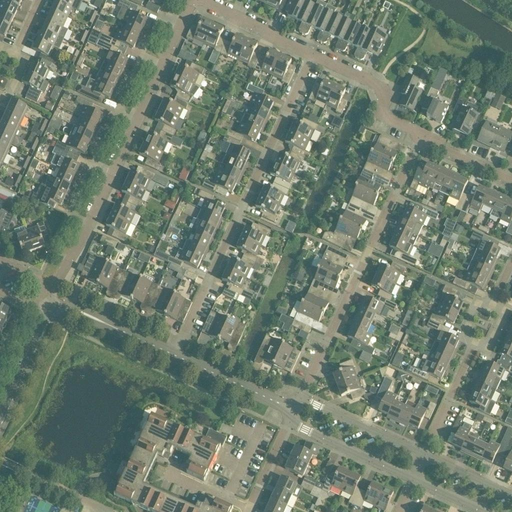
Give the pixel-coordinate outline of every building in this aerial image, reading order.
[(0,11),(14,18),(18,8),(2,0),(0,4),(0,11)] [(78,0),(56,0),(56,1),(72,9),(78,11),(82,1),(81,1),(78,0)] [(129,23),(140,28),(143,29),(147,20),(133,13),(136,7),(120,0),(118,7),(127,11),(123,21),(128,23),(129,23)] [(266,0),(265,4),(277,10),(281,0),(266,0)] [(288,17),(297,21),(306,3),(307,0),(306,0),(290,0),(285,12),(289,14),(288,17)] [(68,18),(72,9),(56,1),(51,11),(68,18)] [(316,30),(324,11),(327,5),(318,1),(315,7),(302,34),(305,36),(308,35),(311,27),(316,30)] [(148,3),(146,8),(157,14),(160,8),(148,3)] [(299,33),(302,34),(315,7),(306,3),(297,21),(302,23),(298,30),(299,33)] [(321,43),(333,16),(336,9),(327,5),(324,11),(316,30),(320,32),(317,39),(318,42),(321,43)] [(89,19),(93,9),(88,8),(84,17),(89,19)] [(0,11),(0,23),(9,28),(14,18),(0,11)] [(51,11),(47,21),(63,28),(68,18),(51,11)] [(330,36),(334,38),(342,20),(333,16),(321,43),(324,44),(326,43),(330,36)] [(194,40),(204,45),(213,25),(202,20),(198,29),(192,26),(186,39),(193,42),(194,40)] [(336,50),(339,51),(352,24),(342,20),(334,38),(339,40),(336,47),(336,50)] [(63,28),(47,21),(42,31),(58,38),(64,41),(68,31),(63,28)] [(101,31),(104,24),(97,21),(94,28),(101,31)] [(0,35),(5,37),(9,28),(0,23),(0,35)] [(145,30),(143,29),(140,28),(129,23),(128,23),(124,33),(124,34),(138,40),(139,37),(141,38),(145,30)] [(348,44),(353,47),(361,28),(352,24),(339,51),(342,53),(345,52),(348,44)] [(220,55),(226,42),(220,38),(223,30),(213,25),(204,45),(215,49),(213,51),(220,55)] [(370,33),(361,28),(353,47),(357,49),(354,56),(355,59),(358,60),(370,33)] [(114,40),(106,37),(102,35),(99,41),(103,43),(117,49),(119,43),(133,49),(138,40),(124,34),(124,33),(119,30),(114,40)] [(371,30),(370,33),(358,60),(361,61),(363,60),(367,53),(372,55),(378,57),(387,37),(371,30)] [(42,31),(38,40),(54,48),(58,38),(42,31)] [(227,55),(238,60),(247,41),(236,36),(232,44),(226,42),(220,55),(226,57),(227,55)] [(42,61),(54,66),(56,61),(49,58),(54,48),(38,40),(33,50),(41,54),(39,60),(42,61)] [(114,54),(117,49),(103,43),(99,41),(96,46),(109,52),(104,62),(105,62),(110,64),(124,70),(126,71),(129,64),(127,63),(128,61),(114,54)] [(247,67),(254,70),(260,57),(253,54),(257,46),(247,41),(238,60),(248,65),(247,67)] [(186,61),(189,54),(181,51),(178,57),(186,61)] [(261,71),(272,76),(281,56),(270,51),(266,60),(260,57),(254,70),(260,73),(261,71)] [(282,80),(281,83),(288,86),(294,73),(287,70),(291,61),(281,56),(272,76),(282,80)] [(33,64),(28,74),(45,82),(49,72),(54,73),(56,68),(54,66),(42,61),(39,60),(37,59),(34,64),(33,64)] [(124,70),(110,64),(105,62),(104,62),(100,72),(121,82),(124,74),(122,73),(124,70)] [(180,66),(175,77),(194,86),(199,75),(201,76),(204,70),(191,64),(188,70),(180,66)] [(101,84),(100,85),(117,92),(118,89),(121,82),(100,72),(95,82),(101,84)] [(37,103),(42,92),(45,94),(49,84),(45,82),(28,74),(24,84),(30,87),(26,97),(37,103)] [(175,98),(189,104),(200,89),(194,86),(175,77),(170,87),(179,91),(175,98)] [(406,92),(404,97),(400,106),(412,112),(421,93),(414,90),(418,82),(408,77),(401,90),(406,92)] [(440,90),(444,80),(436,77),(432,87),(440,90)] [(112,102),(117,92),(100,85),(101,84),(95,82),(90,80),(86,89),(80,86),(77,92),(93,99),(95,94),(112,102)] [(315,101),(326,106),(335,86),(324,81),(320,90),(315,87),(309,100),(314,103),(315,101)] [(262,91),(247,84),(244,90),(254,95),(250,104),(255,107),(255,106),(269,113),(274,103),(259,97),(262,91)] [(341,100),(345,91),(335,86),(326,106),(336,110),(335,113),(341,115),(347,102),(341,100)] [(441,125),(448,108),(440,105),(437,96),(438,93),(430,89),(421,109),(429,113),(426,118),(441,125)] [(496,95),(491,107),(500,111),(506,99),(496,95)] [(84,119),(85,119),(98,125),(103,115),(88,109),(91,103),(78,97),(75,103),(83,107),(79,117),(84,119)] [(164,100),(159,111),(179,120),(184,109),(186,110),(189,104),(175,98),(173,104),(164,100)] [(478,115),(477,115),(480,109),(467,103),(468,102),(459,98),(451,115),(458,118),(452,130),(468,137),(478,115)] [(491,102),(484,99),(481,105),(488,108),(491,102)] [(29,108),(12,100),(7,111),(24,118),(29,108)] [(253,111),(251,117),(267,124),(270,117),(268,116),(269,113),(255,106),(255,107),(250,104),(248,108),(253,111)] [(3,120),(20,127),(24,118),(7,111),(3,120)] [(174,130),(179,120),(159,111),(155,121),(163,125),(160,132),(173,138),(176,131),(174,130)] [(251,117),(245,114),(240,124),(246,127),(260,133),(261,130),(263,131),(267,124),(251,117)] [(85,119),(84,119),(80,129),(96,137),(99,129),(97,128),(98,125),(85,119)] [(0,129),(15,137),(16,136),(20,127),(3,120),(0,126),(0,129)] [(42,133),(48,122),(43,120),(38,131),(42,133)] [(295,122),(290,133),(309,142),(314,131),(316,132),(319,126),(306,120),(303,126),(295,122)] [(503,153),(511,134),(487,123),(478,142),(503,153)] [(228,130),(225,136),(238,142),(241,137),(255,143),(260,133),(246,127),(240,124),(236,134),(228,130)] [(75,139),(89,146),(90,143),(92,144),(96,137),(80,129),(74,127),(70,137),(75,139)] [(0,140),(11,146),(15,137),(0,129),(0,140)] [(149,134),(144,145),(163,153),(168,143),(170,144),(173,138),(160,132),(157,138),(149,134)] [(293,147),(291,153),(304,159),(307,161),(310,155),(304,152),(309,142),(290,133),(285,144),(293,147)] [(231,145),(226,155),(246,164),(250,154),(236,148),(238,142),(225,136),(223,142),(231,145)] [(75,139),(70,137),(65,146),(57,143),(57,144),(53,142),(51,147),(68,154),(70,149),(84,155),(89,146),(75,139)] [(372,154),(392,163),(392,164),(393,164),(398,153),(394,151),(395,149),(396,148),(398,145),(380,137),(373,153),(372,154)] [(0,152),(7,155),(11,146),(0,140),(0,152)] [(47,145),(41,143),(39,148),(45,151),(47,145)] [(158,164),(163,153),(144,145),(139,155),(147,159),(144,165),(157,171),(160,165),(158,164)] [(55,168),(61,170),(75,176),(79,167),(65,160),(68,154),(51,147),(49,151),(53,153),(52,154),(60,158),(55,168)] [(218,161),(221,152),(216,150),(213,159),(218,161)] [(280,154),(275,166),(294,174),(299,163),(301,164),(304,159),(291,153),(288,158),(280,154)] [(372,153),(363,170),(381,179),(383,175),(382,174),(383,171),(387,173),(392,164),(392,163),(372,154),(373,153),(372,153)] [(226,155),(222,165),(227,168),(243,175),(246,168),(244,167),(246,164),(226,155)] [(32,163),(30,168),(34,170),(36,171),(39,163),(33,160),(32,163)] [(179,163),(174,177),(181,180),(186,166),(179,163)] [(418,187),(427,191),(429,188),(437,169),(428,164),(421,178),(416,176),(410,189),(415,191),(418,187)] [(290,184),(294,174),(275,166),(270,176),(279,180),(276,185),(289,191),(292,185),(290,184)] [(34,170),(30,168),(26,176),(32,179),(34,175),(32,174),(34,170)] [(223,178),(222,178),(236,184),(238,181),(240,182),(243,175),(227,168),(224,174),(219,171),(217,175),(223,178)] [(439,192),(441,187),(449,171),(442,168),(441,170),(437,169),(429,188),(439,192)] [(151,181),(153,182),(156,175),(143,169),(140,175),(131,172),(127,182),(146,191),(151,181)] [(61,170),(56,180),(72,188),(76,180),(74,179),(75,176),(61,170)] [(380,182),(381,179),(363,170),(355,188),(356,189),(357,188),(377,196),(381,187),(377,185),(378,183),(380,182)] [(456,175),(449,171),(441,187),(439,192),(449,197),(451,192),(452,192),(458,178),(455,177),(456,175)] [(223,178),(217,175),(213,185),(205,181),(202,187),(215,193),(218,187),(232,194),(236,184),(222,178),(223,178)] [(455,210),(461,212),(467,199),(461,197),(468,183),(458,178),(452,192),(451,192),(449,197),(459,202),(455,210)] [(56,180),(54,186),(46,183),(44,187),(46,188),(52,190),(52,191),(65,197),(67,194),(69,195),(72,188),(56,180)] [(130,197),(127,203),(140,209),(143,203),(141,202),(146,191),(127,182),(122,193),(130,197)] [(265,187),(260,198),(279,207),(284,196),(287,197),(289,191),(276,185),(274,191),(265,187)] [(41,186),(37,195),(34,194),(31,200),(53,210),(56,204),(61,206),(65,197),(52,191),(52,190),(46,188),(44,187),(41,186)] [(357,188),(356,189),(349,205),(367,213),(368,210),(368,208),(369,206),(373,207),(378,196),(377,196),(357,188)] [(482,206),(488,192),(479,188),(472,202),(467,199),(461,212),(466,215),(468,210),(478,215),(482,206)] [(211,202),(213,197),(200,191),(198,197),(206,200),(201,210),(206,212),(220,218),(225,209),(211,202)] [(482,206),(492,211),(500,195),(492,191),(491,193),(488,192),(482,206)] [(5,198),(11,201),(13,195),(7,192),(5,198)] [(500,195),(492,211),(490,216),(500,221),(509,202),(506,200),(507,198),(500,195)] [(28,208),(31,200),(24,196),(23,197),(24,198),(22,199),(22,201),(21,201),(22,201),(20,205),(28,208)] [(275,217),(279,207),(260,198),(255,208),(264,212),(261,217),(274,223),(277,218),(275,217)] [(511,202),(509,202),(500,221),(510,225),(506,233),(511,235),(511,202)] [(124,209),(116,206),(111,216),(130,225),(135,215),(137,216),(140,209),(127,203),(124,209)] [(365,216),(367,213),(349,205),(342,221),(341,221),(361,231),(361,232),(362,232),(367,221),(362,219),(363,217),(365,216)] [(408,208),(403,218),(423,226),(427,217),(436,221),(439,216),(424,209),(421,215),(408,208)] [(220,218),(206,212),(202,223),(218,230),(221,223),(219,222),(220,218)] [(168,222),(171,216),(165,213),(162,219),(168,222)] [(114,231),(111,237),(125,243),(128,236),(125,235),(130,225),(111,216),(106,227),(114,231)] [(396,227),(418,237),(423,226),(403,218),(402,221),(400,220),(396,227)] [(212,236),(215,237),(218,230),(202,223),(196,220),(191,230),(192,230),(211,239),(212,236)] [(361,231),(341,221),(342,221),(340,220),(332,238),(325,234),(322,240),(341,249),(344,244),(350,246),(352,243),(351,241),(352,239),(356,241),(361,232),(361,231)] [(444,227),(453,231),(456,224),(447,220),(444,227)] [(37,225),(37,227),(27,231),(34,251),(45,247),(42,238),(48,236),(43,223),(37,225)] [(457,225),(454,232),(461,235),(464,228),(457,225)] [(246,227),(241,238),(261,247),(266,236),(268,238),(270,232),(257,226),(255,231),(246,227)] [(20,247),(23,255),(34,251),(27,231),(26,231),(24,227),(14,231),(15,233),(8,236),(13,249),(20,247)] [(395,235),(394,239),(413,247),(418,237),(396,227),(393,235),(395,235)] [(212,243),(210,242),(211,239),(192,230),(190,234),(195,237),(192,243),(208,251),(212,243)] [(476,252),(482,254),(496,261),(500,251),(487,245),(489,239),(474,232),(470,239),(480,243),(476,252)] [(117,243),(103,236),(100,243),(114,249),(117,243)] [(446,242),(448,243),(449,240),(444,237),(441,243),(439,247),(443,249),(445,245),(446,242)] [(242,258),(255,264),(262,267),(265,261),(256,257),(261,247),(241,238),(237,249),(245,253),(242,258)] [(409,257),(413,247),(394,239),(389,248),(403,254),(400,261),(415,268),(418,261),(409,257)] [(449,244),(446,250),(450,252),(455,242),(449,240),(448,243),(449,244)] [(188,253),(182,251),(201,260),(203,257),(205,258),(208,251),(192,243),(188,253)] [(444,249),(432,244),(428,252),(440,258),(444,249)] [(319,271),(338,280),(339,279),(343,270),(339,268),(340,265),(342,265),(343,261),(341,260),(343,254),(328,247),(317,271),(318,271),(319,271)] [(183,263),(197,269),(201,260),(182,251),(180,250),(175,259),(170,257),(167,263),(180,269),(183,263)] [(482,254),(477,264),(493,272),(497,265),(495,264),(496,261),(482,254)] [(82,273),(89,277),(88,279),(97,284),(97,285),(98,285),(108,263),(91,255),(85,268),(82,273)] [(232,260),(227,270),(246,279),(251,269),(253,270),(255,264),(242,258),(240,264),(232,260)] [(402,276),(405,270),(406,268),(393,262),(390,270),(381,266),(376,276),(395,285),(400,275),(402,276)] [(108,263),(98,285),(108,290),(109,287),(116,290),(124,272),(127,266),(126,266),(123,272),(108,265),(109,264),(108,263)] [(477,264),(473,275),(486,281),(488,278),(490,279),(493,272),(477,264)] [(77,271),(79,272),(82,273),(85,268),(79,265),(77,271)] [(127,266),(124,272),(116,290),(123,293),(121,296),(132,301),(142,279),(141,278),(140,279),(125,273),(128,267),(127,266)] [(230,285),(227,291),(239,296),(241,297),(243,291),(241,290),(246,279),(227,270),(222,281),(230,285)] [(183,277),(195,282),(198,277),(186,271),(183,277)] [(340,279),(339,279),(338,280),(319,271),(318,271),(311,287),(329,296),(330,292),(330,291),(331,288),(335,290),(340,279)] [(486,281),(473,275),(467,272),(463,282),(455,278),(452,285),(465,291),(468,284),(484,292),(489,282),(486,281)] [(295,275),(293,279),(300,283),(303,278),(295,275)] [(377,297),(382,299),(390,303),(393,297),(391,296),(395,285),(376,276),(371,287),(380,291),(377,297)] [(160,280),(157,286),(142,279),(132,301),(133,300),(142,304),(143,301),(150,304),(158,286),(161,280),(160,280)] [(150,304),(157,307),(156,311),(165,315),(164,316),(165,316),(175,294),(160,287),(163,281),(161,280),(158,286),(150,304)] [(454,300),(455,298),(458,292),(445,286),(442,294),(444,295),(439,305),(458,314),(463,304),(454,300)] [(325,302),(326,299),(327,299),(329,296),(311,287),(303,304),(302,303),(302,305),(323,314),(324,315),(329,304),(325,302)] [(227,291),(225,290),(222,295),(237,302),(239,296),(227,291)] [(176,296),(176,295),(175,294),(165,316),(175,321),(177,318),(184,321),(192,303),(176,296)] [(379,304),(366,298),(364,297),(360,307),(376,314),(375,315),(381,317),(385,307),(394,312),(397,306),(390,303),(382,299),(379,304)] [(9,315),(11,311),(0,305),(0,319),(6,322),(6,321),(8,321),(10,317),(9,315)] [(313,324),(314,322),(318,324),(323,314),(302,305),(294,321),(306,327),(312,329),(314,326),(313,324)] [(432,315),(430,321),(448,329),(443,326),(445,321),(453,325),(458,314),(439,305),(434,316),(432,315)] [(358,310),(355,317),(371,325),(375,315),(376,314),(360,307),(359,307),(362,308),(360,311),(358,310)] [(227,320),(211,312),(203,330),(210,333),(209,336),(219,341),(229,319),(228,318),(227,320)] [(291,327),(294,321),(282,316),(279,322),(285,325),(282,330),(288,333),(291,327)] [(371,325),(355,317),(351,325),(354,326),(352,328),(366,335),(371,325)] [(220,341),(220,340),(229,345),(231,341),(238,345),(246,327),(229,319),(219,341),(220,341)] [(294,321),(291,327),(301,331),(303,332),(306,327),(294,321)] [(427,327),(439,332),(435,342),(454,351),(459,341),(445,335),(448,329),(430,321),(427,327)] [(348,338),(362,345),(359,350),(372,356),(375,350),(367,347),(372,337),(366,335),(352,328),(348,338)] [(399,343),(401,339),(397,337),(390,334),(388,338),(399,343)] [(274,365),(283,345),(284,346),(284,345),(266,336),(258,354),(262,356),(263,355),(266,356),(264,360),(273,365),(274,365)] [(430,352),(436,355),(452,362),(455,355),(453,354),(454,351),(435,342),(430,352)] [(292,371),(300,353),(284,346),(283,345),(274,365),(273,365),(272,366),(283,371),(285,367),(288,368),(288,369),(292,371)] [(355,350),(347,346),(345,350),(353,354),(355,350)] [(511,349),(505,346),(500,356),(511,361),(511,362),(510,367),(511,367),(511,349)] [(452,362),(436,355),(430,352),(426,363),(445,371),(446,368),(449,369),(452,362)] [(333,375),(337,386),(357,379),(353,368),(355,367),(352,361),(339,366),(341,372),(333,375)] [(440,381),(445,371),(426,363),(422,361),(417,370),(409,366),(406,372),(424,380),(426,374),(440,381)] [(505,371),(487,363),(485,362),(481,372),(483,373),(496,379),(500,381),(505,371)] [(384,375),(388,367),(379,371),(382,378),(383,378),(384,375)] [(388,367),(384,375),(390,377),(394,370),(388,367)] [(496,391),(500,381),(496,379),(483,373),(482,376),(479,375),(476,382),(496,391)] [(366,396),(363,389),(362,387),(360,388),(357,379),(337,386),(341,397),(350,394),(352,401),(366,396)] [(388,416),(394,402),(397,397),(387,392),(391,385),(385,382),(379,395),(384,398),(378,412),(388,416)] [(473,389),(475,390),(474,393),(491,401),(496,391),(476,382),(473,389)] [(495,403),(491,401),(474,393),(469,403),(473,405),(472,408),(490,416),(495,403)] [(509,408),(511,403),(511,397),(507,395),(502,403),(509,408)] [(390,420),(397,423),(404,407),(394,402),(388,416),(391,417),(390,420)] [(417,406),(414,412),(415,412),(408,426),(418,430),(424,416),(430,418),(436,405),(430,403),(427,411),(417,406)] [(408,426),(415,412),(414,412),(404,407),(397,423),(404,426),(405,424),(408,426)] [(468,437),(469,434),(472,427),(462,423),(464,420),(463,419),(464,418),(463,416),(460,414),(452,431),(457,433),(452,446),(461,450),(467,437),(468,437)] [(151,415),(114,496),(147,511),(231,511),(233,509),(215,501),(211,510),(209,509),(211,504),(200,499),(195,511),(140,487),(155,455),(168,460),(174,448),(194,457),(187,474),(204,482),(220,447),(222,448),(227,438),(209,430),(205,440),(151,415)] [(482,422),(486,424),(488,419),(484,417),(478,415),(475,421),(481,423),(482,422)] [(498,451),(504,454),(511,439),(511,435),(511,429),(508,428),(504,436),(500,446),(490,442),(489,443),(488,447),(482,460),(492,464),(498,451)] [(471,457),(478,442),(479,439),(479,437),(478,436),(477,435),(475,435),(474,435),(473,436),(469,434),(468,437),(467,437),(461,450),(465,452),(464,454),(471,457)] [(479,439),(478,442),(471,457),(478,460),(479,458),(482,460),(488,447),(489,443),(479,439)] [(511,439),(504,454),(509,456),(503,469),(511,473),(511,439)] [(291,457),(290,458),(308,466),(313,455),(316,456),(319,450),(306,444),(304,449),(301,450),(295,447),(293,451),(292,451),(290,456),(291,457)] [(302,478),(308,466),(290,458),(290,459),(288,459),(286,464),(287,465),(285,470),(302,478)] [(329,476),(334,465),(328,463),(323,473),(329,476)] [(331,487),(341,492),(350,474),(348,473),(347,471),(344,469),(341,470),(339,469),(333,481),(328,478),(322,491),(328,494),(331,487)] [(348,503),(355,506),(361,493),(355,491),(361,479),(358,478),(357,475),(354,474),(351,474),(350,474),(341,492),(352,496),(348,503)] [(281,477),(276,489),(292,496),(297,485),(281,477)] [(305,477),(303,482),(314,487),(316,482),(305,477)] [(311,493),(314,487),(303,482),(300,488),(311,493)] [(364,502),(374,507),(382,489),(381,488),(380,486),(376,484),(374,485),(372,484),(366,496),(361,493),(355,506),(361,509),(364,502)] [(271,500),(272,500),(287,507),(292,496),(276,489),(271,500)] [(384,490),(382,489),(374,507),(384,511),(391,511),(393,508),(388,506),(393,494),(391,493),(390,490),(387,489),(384,490)] [(284,511),(287,507),(272,500),(271,500),(266,511),(268,511),(284,511)]
